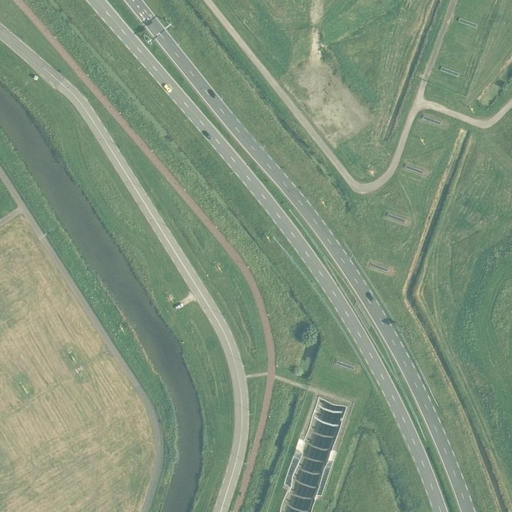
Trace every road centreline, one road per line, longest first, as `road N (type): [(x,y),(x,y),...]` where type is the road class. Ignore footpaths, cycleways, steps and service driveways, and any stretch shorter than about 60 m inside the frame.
road 1 (primary): [(93,0),(317,269),(385,387),(439,511)]
road 2 (primary): [(466,511),(409,373),(363,291),(132,0)]
road 3 (unclassified): [(0,32),(82,108),(229,346),(242,407),(237,458),(219,511)]
